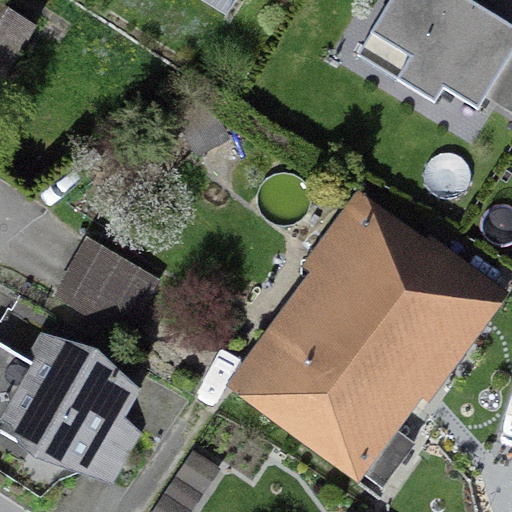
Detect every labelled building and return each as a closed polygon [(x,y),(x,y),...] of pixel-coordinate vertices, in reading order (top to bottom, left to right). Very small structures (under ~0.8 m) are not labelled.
[(511,71),(511,39),(448,0),(400,0),(373,44),(486,114),(511,71)] [(0,81),(32,31),(0,10),(0,81)] [(497,304),(436,261),(358,210),(332,244),(326,246),(308,271),(329,286),(305,318),(250,393),(296,427),(352,468),(351,469),(380,490),(410,448),(382,427),(400,402),(479,294),(495,306),(497,304)] [(153,285),(85,246),(55,299),(123,337),(153,285)] [(108,423),(97,416),(117,381),(49,342),(33,369),(0,349),(0,414),(16,424),(28,452),(49,451),(81,469),(108,423)]
